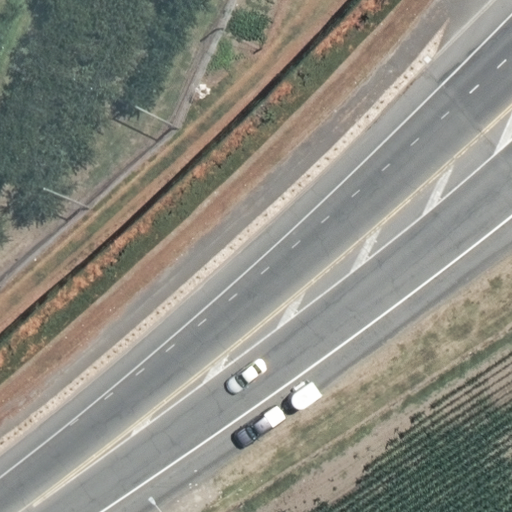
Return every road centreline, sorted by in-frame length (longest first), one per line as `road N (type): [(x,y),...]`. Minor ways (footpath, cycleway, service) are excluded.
road 1 (primary): [(20,511),(511,63)]
road 2 (primary): [(511,177),(246,382),(24,511)]
